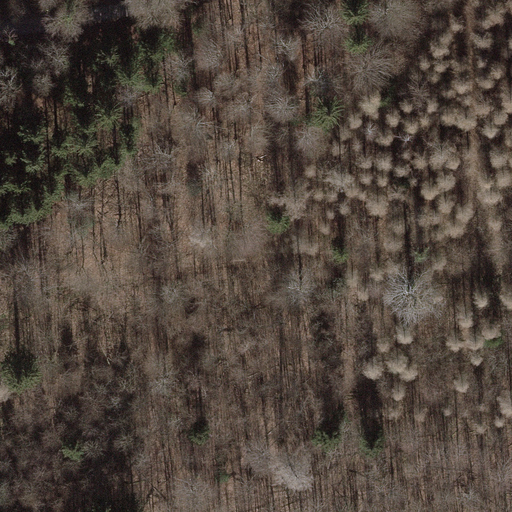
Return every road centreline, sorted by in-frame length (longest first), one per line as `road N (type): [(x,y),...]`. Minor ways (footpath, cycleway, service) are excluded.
road 1 (track): [(230,511),(262,499),(363,494),(511,454)]
road 2 (track): [(0,30),(138,0)]
